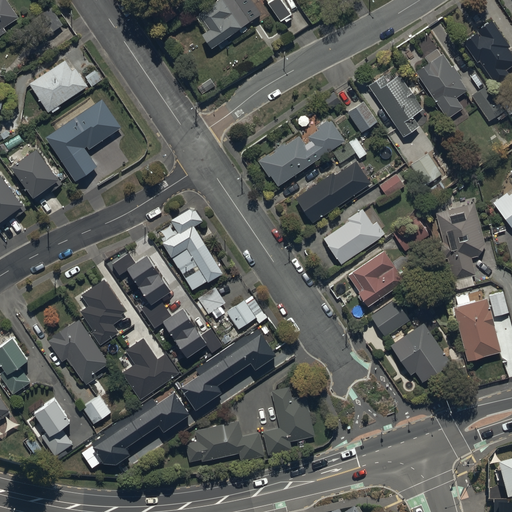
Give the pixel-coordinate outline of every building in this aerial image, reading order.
[(6,0),(0,0),(0,37),(6,33),(4,30),(19,19),(6,0)] [(202,37),(212,50),(261,16),(250,0),(220,0),(196,17),(207,33),(202,37)] [(265,0),(281,23),(285,20),(287,23),(291,20),(290,18),(292,16),(281,0),(265,0)] [(477,33),(463,43),(478,63),(480,61),(496,84),(510,74),(507,70),(511,66),(511,54),(507,48),(510,46),(492,20),(477,30),(481,36),(480,36),(477,33)] [(464,109),(457,99),(468,91),(461,81),(463,79),(454,66),(452,67),(443,54),(441,56),(437,50),(426,58),(430,63),(416,72),(448,120),(455,115),(457,119),(463,115),(461,111),(464,109)] [(65,61),(30,85),(49,114),(88,88),(76,69),(72,72),(65,61)] [(95,71),(85,78),(92,88),(102,81),(95,71)] [(384,76),(368,86),(404,139),(420,128),(413,118),(424,111),(400,77),(390,84),(384,76)] [(486,86),(472,96),(490,122),(497,117),(500,121),(507,116),(486,86)] [(102,99),(45,137),(75,182),(98,167),(87,151),(121,128),(102,99)] [(365,102),(348,113),(362,134),(378,123),(365,102)] [(279,187),(345,142),(330,120),(318,129),(319,131),(308,138),(313,146),(308,149),(299,137),(286,146),(285,144),(274,151),(275,153),(270,157),(269,155),(259,162),(269,177),(271,176),(279,187)] [(511,130),(503,138),(509,146),(511,144),(511,130)] [(367,154),(356,138),(334,153),(341,163),(356,153),(360,159),(367,154)] [(37,150),(12,169),(34,200),(60,181),(37,150)] [(428,154),(411,165),(424,186),(442,174),(428,154)] [(333,173),(296,198),(313,223),(371,184),(356,161),(335,176),(333,173)] [(511,174),(511,187),(491,203),(511,230),(511,170),(510,172),(511,174)] [(396,175),(380,187),(389,199),(405,187),(396,175)] [(1,177),(0,177),(0,224),(23,207),(1,177)] [(475,203),(436,213),(444,243),(438,245),(448,283),(454,281),(456,291),(475,286),(472,277),(477,276),(472,258),(478,257),(479,256),(480,256),(480,255),(481,255),(481,254),(482,254),(482,253),(483,253),(483,252),(484,251),(484,250),(485,249),(485,248),(485,247),(485,246),(485,245),(475,203)] [(223,275),(195,228),(203,223),(194,207),(171,221),(179,233),(163,243),(192,292),(207,282),(208,284),(223,275)] [(377,222),(373,225),(362,210),(348,220),(349,221),(324,239),(342,265),(386,235),(377,222)] [(394,234),(406,251),(429,235),(417,217),(394,234)] [(359,294),(368,307),(406,283),(384,251),(348,275),(360,293),(359,294)] [(128,253),(112,264),(119,276),(127,271),(149,303),(141,308),(155,328),(163,322),(187,357),(206,344),(212,353),(222,346),(211,329),(202,335),(183,308),(171,316),(160,299),(171,292),(147,256),(136,263),(128,253)] [(104,280),(82,295),(89,306),(80,312),(94,332),(92,333),(100,345),(119,332),(113,325),(123,318),(121,315),(126,311),(104,280)] [(198,299),(209,315),(226,304),(216,287),(198,299)] [(503,292),(489,296),(495,317),(509,314),(503,292)] [(502,353),(487,299),(470,304),(468,294),(456,298),(458,307),(454,309),(468,363),(502,353)] [(244,300),(227,312),(240,330),(256,318),(255,317),(263,311),(254,299),(247,304),(244,300)] [(395,299),(371,316),(386,338),(410,321),(395,299)] [(53,338),(47,341),(62,362),(67,359),(86,386),(97,378),(95,375),(110,364),(79,320),(67,328),(67,327),(52,337),(53,338)] [(452,364),(423,324),(391,347),(411,376),(416,372),(424,384),(452,364)] [(200,376),(181,389),(196,410),(222,393),(218,386),(251,364),(255,370),(276,356),(257,328),(196,369),(200,376)] [(13,337),(0,345),(0,362),(5,370),(1,374),(13,392),(31,380),(21,366),(29,361),(13,337)] [(135,365),(122,374),(140,401),(180,374),(166,354),(157,360),(143,339),(126,350),(135,365)] [(280,429),(263,432),(269,457),(292,451),(290,443),(315,437),(306,395),(292,399),(289,387),(271,391),(280,429)] [(105,435),(90,444),(103,464),(116,465),(130,455),(126,449),(159,426),(163,433),(190,415),(175,392),(157,405),(152,398),(103,432),(105,435)] [(0,421),(12,415),(0,397),(1,396),(0,395),(0,421)] [(101,396),(83,408),(94,425),(112,413),(101,396)] [(55,397),(34,412),(47,430),(42,434),(55,453),(72,441),(62,427),(71,421),(55,397)] [(265,457),(259,433),(243,437),(239,422),(195,432),(198,442),(185,445),(189,462),(202,460),(203,462),(239,454),(241,462),(265,457)] [(511,463),(499,467),(508,502),(511,501),(511,463)]
